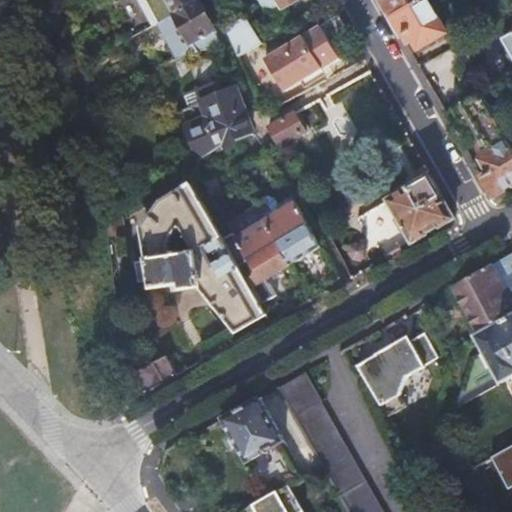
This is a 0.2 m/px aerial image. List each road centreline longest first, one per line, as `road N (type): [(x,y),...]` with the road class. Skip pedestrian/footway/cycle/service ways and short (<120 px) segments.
road 1 (residential): [(491,231),(140,435),(98,477)]
road 2 (residential): [(353,0),(491,231)]
road 3 (residential): [(0,373),(98,477)]
